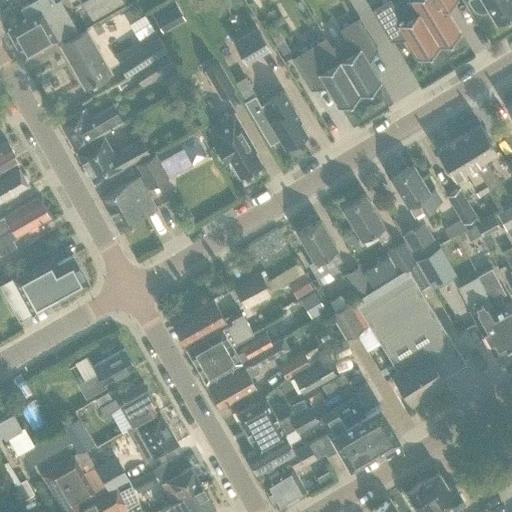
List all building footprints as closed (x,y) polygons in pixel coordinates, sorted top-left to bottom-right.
[(24,58),(57,38),(76,28),(60,0),(32,0),(20,7),(26,18),(7,29),(24,58)] [(81,0),(92,20),(126,0),(81,0)] [(438,46),(410,0),(405,0),(395,6),(391,0),(384,0),(371,8),(390,40),(403,32),(419,58),(438,46)] [(455,0),(410,0),(438,46),(460,33),(444,7),(455,0)] [(511,0),(467,0),(472,7),(474,9),(477,10),(480,11),(483,11),(486,9),(488,8),(496,22),(511,12),(511,0)] [(364,55),(377,47),(358,16),(340,27),(345,37),(331,45),(359,93),(380,81),(364,55)] [(287,23),(271,34),(282,53),(290,49),(299,43),(287,23)] [(84,87),(111,72),(86,28),(60,44),(84,87)] [(142,47),(125,58),(118,63),(126,75),(163,51),(164,51),(167,49),(154,29),(138,40),(142,47)] [(256,29),(245,35),(233,42),(246,64),(269,51),(256,29)] [(359,93),(331,45),(325,36),(291,57),(310,88),(323,80),(339,106),(359,93)] [(163,51),(126,75),(127,76),(133,72),(142,86),(174,66),(164,51),(163,51)] [(204,69),(221,98),(235,90),(219,61),(204,69)] [(244,101),(268,141),(278,135),(284,145),(288,143),(290,144),(296,141),(296,138),(307,132),(299,119),(300,118),(284,90),(260,104),(255,94),(244,101)] [(112,105),(91,117),(85,107),(59,122),(74,148),(100,133),(121,121),(112,105)] [(261,162),(253,150),(256,148),(235,112),(210,127),(219,141),(215,143),(223,158),(229,155),(240,174),(261,162)] [(480,123),(458,137),(475,164),(483,178),(489,188),(500,182),(486,158),(497,151),(480,123)] [(103,134),(75,150),(94,182),(148,151),(141,137),(113,152),(103,134)] [(458,137),(436,150),(453,177),(465,170),(474,184),(472,184),(479,195),(489,188),(483,178),(475,164),(458,137)] [(0,169),(18,160),(7,141),(0,144),(0,169)] [(168,176),(155,153),(135,164),(148,187),(168,176)] [(511,154),(503,160),(511,173),(511,154)] [(17,162),(0,172),(0,198),(28,182),(27,180),(28,177),(26,173),(22,172),(17,162)] [(414,215),(441,199),(434,187),(429,190),(413,164),(391,177),(407,204),(414,215)] [(102,196),(120,228),(144,215),(144,214),(157,207),(139,176),(126,183),(126,182),(102,196)] [(458,189),(447,196),(446,196),(460,218),(462,222),(463,221),(474,214),(458,189)] [(382,241),(390,236),(383,224),(365,193),(342,206),(361,237),(374,229),(382,241)] [(18,236),(16,233),(49,214),(39,195),(0,217),(0,253),(16,245),(13,239),(18,236)] [(511,224),(511,204),(497,213),(505,229),(511,224)] [(500,226),(502,225),(496,213),(476,224),(480,233),(482,236),(500,227),(500,226)] [(467,228),(463,221),(462,222),(460,218),(444,228),(450,238),(465,230),(467,228)] [(335,263),(341,259),(335,248),(336,247),(320,219),(298,233),(314,259),(308,262),(317,276),(329,269),(331,273),(339,268),(335,263)] [(437,243),(424,221),(401,234),(414,257),(437,243)] [(467,228),(465,230),(470,239),(480,233),(476,224),(467,228)] [(415,261),(405,244),(404,241),(387,251),(398,271),(415,261)] [(432,286),(455,272),(439,245),(416,258),(432,286)] [(511,264),(511,245),(502,251),(510,266),(511,264)] [(32,313),(88,282),(73,254),(56,264),(51,254),(12,276),(32,313)] [(354,299),(348,302),(341,292),(328,299),(335,310),(332,312),(347,336),(356,331),(385,379),(393,374),(411,403),(445,382),(441,376),(464,362),(465,362),(466,362),(420,288),(429,283),(416,261),(354,299)] [(358,294),(370,287),(357,266),(346,273),(358,294)] [(491,268),(486,271),(477,276),(484,290),(489,300),(511,341),(511,300),(505,304),(500,295),(505,293),(491,268)] [(244,304),(271,289),(260,271),(234,286),(244,304)] [(297,298),(312,289),(302,272),(287,281),(297,298)] [(315,289),(300,298),(311,317),(326,308),(315,289)] [(511,341),(489,300),(484,290),(466,299),(471,309),(476,306),(479,312),(474,315),(493,350),(497,352),(511,344),(511,341)] [(225,320),(224,318),(213,298),(172,321),(184,343),(225,320)] [(224,318),(225,320),(228,324),(187,347),(194,360),(200,357),(218,348),(220,352),(232,345),(235,341),(233,337),(234,333),(231,328),(252,316),(246,306),(224,318)] [(200,357),(194,360),(206,380),(272,342),(267,334),(243,348),(244,350),(237,354),(232,345),(220,352),(218,348),(200,357)] [(272,358),(265,347),(248,357),(251,363),(209,386),(220,406),(255,386),(249,374),(255,371),(254,368),(272,358)] [(315,347),(305,353),(303,350),(279,365),(286,377),(321,356),(315,347)] [(124,349),(93,365),(97,372),(78,383),(86,397),(106,386),(104,382),(134,366),(124,349)] [(293,377),(302,393),(336,374),(327,357),(293,377)] [(321,386),(327,396),(348,384),(342,373),(321,386)] [(133,425),(155,413),(150,404),(155,402),(143,381),(99,405),(106,417),(112,414),(110,411),(121,404),(133,425)] [(306,394),(312,404),(324,398),(318,387),(306,394)] [(398,436),(379,405),(364,413),(353,395),(320,414),(331,433),(350,465),(398,436)] [(266,396),(255,401),(237,412),(257,448),(284,432),(312,417),(307,407),(289,417),(287,413),(279,418),(266,396)] [(303,398),(291,404),(296,412),(307,406),(303,398)] [(33,428),(45,421),(33,399),(20,406),(33,428)] [(155,413),(133,425),(132,426),(140,440),(136,443),(146,461),(178,443),(160,410),(155,413)] [(0,428),(5,437),(21,427),(12,411),(0,417),(0,428)] [(61,427),(46,436),(55,451),(71,442),(77,452),(92,443),(78,418),(62,427),(61,427)] [(284,432),(257,448),(247,453),(257,470),(294,450),(289,441),(300,435),(295,427),(285,433),(284,432)] [(295,469),(316,457),(308,443),(286,456),(291,463),(262,480),(275,503),(280,504),(306,489),(295,469)] [(74,456),(68,459),(43,474),(64,511),(72,511),(84,505),(91,501),(87,495),(94,491),(74,456)] [(153,469),(159,482),(179,471),(173,459),(153,469)] [(172,501),(202,484),(191,466),(162,482),(172,501)] [(108,491),(124,482),(116,469),(101,478),(108,491)] [(130,481),(137,493),(158,481),(151,469),(130,481)] [(422,481),(421,480),(406,489),(419,511),(417,511),(446,511),(448,511),(463,511),(459,504),(464,502),(456,488),(451,491),(439,471),(422,481)] [(22,494),(34,488),(28,477),(16,483),(22,494)] [(84,505),(72,511),(112,511),(115,511),(118,511),(127,507),(138,501),(134,491),(129,481),(84,506),(84,505)] [(172,501),(173,502),(160,509),(162,511),(211,511),(216,509),(202,484),(172,501)] [(398,511),(391,498),(371,510),(372,511),(398,511)]
